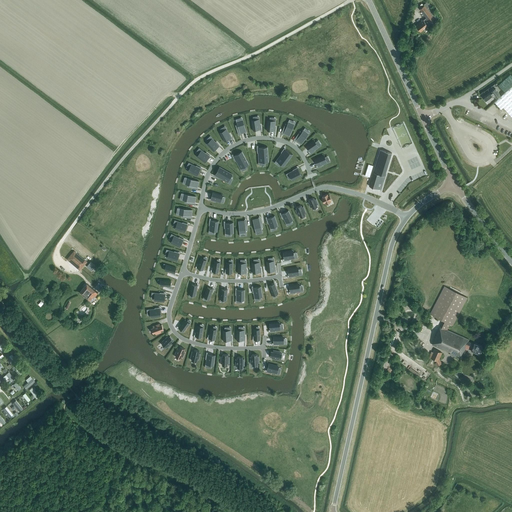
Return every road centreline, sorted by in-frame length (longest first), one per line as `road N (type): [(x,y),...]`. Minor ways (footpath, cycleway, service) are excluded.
road 1 (tertiary): [(332,511),(391,244),(406,218)]
road 2 (residential): [(200,208),(251,213),(332,187),(406,218)]
road 3 (residential): [(310,176),(294,146),(242,141),(210,169),(200,208)]
road 4 (residential): [(182,272),(169,313),(179,336),(204,346),(264,348)]
road 5 (tertiary): [(422,117),(368,0)]
